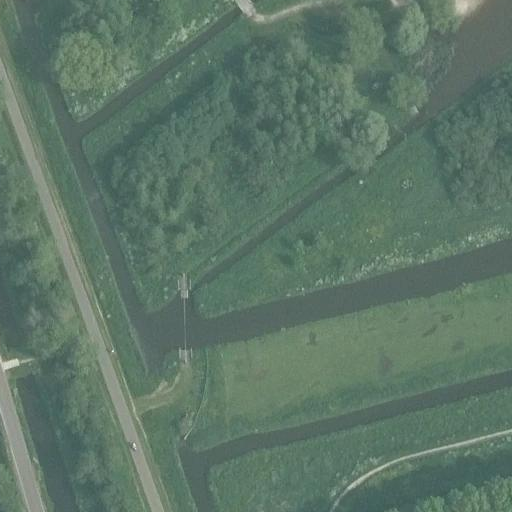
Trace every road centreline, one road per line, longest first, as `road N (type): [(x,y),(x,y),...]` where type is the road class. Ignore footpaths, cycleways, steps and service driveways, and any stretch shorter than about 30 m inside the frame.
road 1 (unknown): [(0,42),(171,511)]
road 2 (unclassified): [(37,511),(0,385)]
